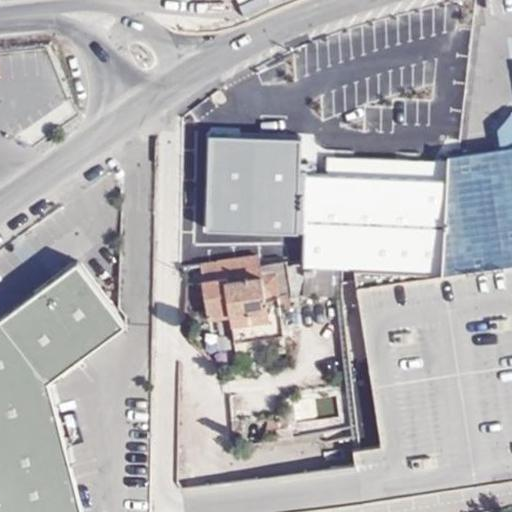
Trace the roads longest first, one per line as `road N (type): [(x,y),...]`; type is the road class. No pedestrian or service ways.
road 1 (unclassified): [(142,101),(294,14),(333,4)]
road 2 (unclassified): [(333,4),(149,0)]
road 3 (unclassified): [(0,201),(142,101)]
road 4 (unclassified): [(26,14),(81,32),(142,101)]
road 5 (unknown): [(257,99),(239,123),(238,149),(169,143)]
